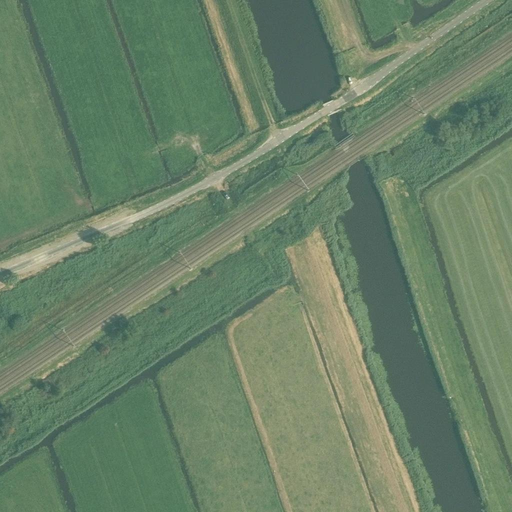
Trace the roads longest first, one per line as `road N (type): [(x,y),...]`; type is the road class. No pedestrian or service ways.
road 1 (tertiary): [(0,275),(216,179),(489,0)]
road 2 (track): [(277,142),(227,0)]
